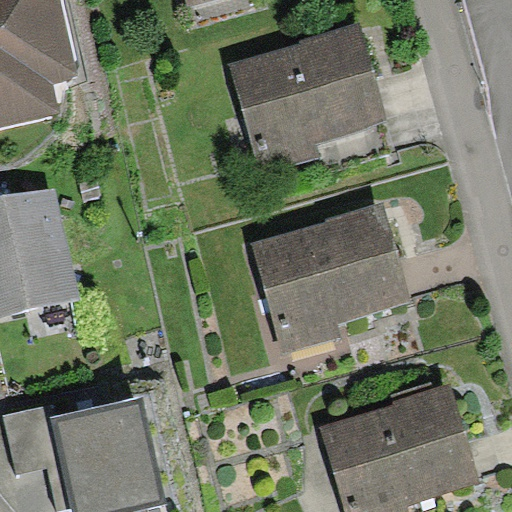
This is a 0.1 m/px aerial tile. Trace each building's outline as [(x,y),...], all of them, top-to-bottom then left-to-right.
[(60,0),(0,0),(0,127),(60,113),(54,84),(79,79),(60,0)] [(300,43),(227,62),(259,177),(321,157),(316,144),(386,120),(360,23),(299,40),(300,43)] [(0,319),(81,301),(55,189),(0,201),(0,319)] [(328,222),(251,243),(282,355),(343,339),(338,323),(412,303),(384,202),(326,218),(328,222)] [(392,394),(394,400),(434,387),(432,381),(392,394)] [(395,404),(320,426),(345,511),(410,511),(408,505),(481,483),(451,383),(434,387),(394,400),(395,404)] [(56,417),(52,417),(72,508),(72,511),(146,511),(146,510),(163,506),(140,398),(56,417)] [(53,404),(3,415),(16,475),(48,468),(57,511),(72,508),(52,417),(56,417),(53,404)]
